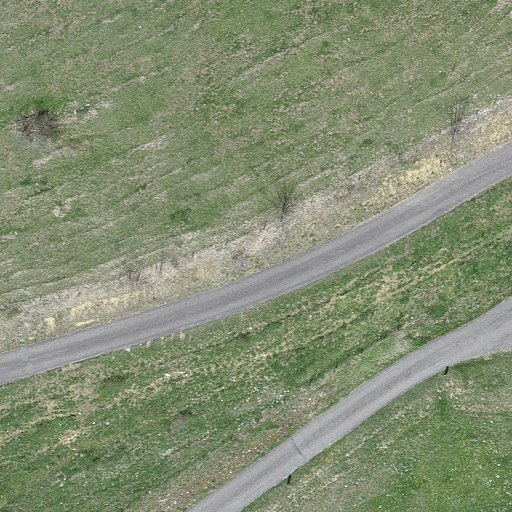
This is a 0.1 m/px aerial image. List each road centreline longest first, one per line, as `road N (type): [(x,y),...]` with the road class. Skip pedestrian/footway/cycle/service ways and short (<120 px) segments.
road 1 (unclassified): [(0,370),(246,298),(511,157)]
road 2 (unclassified): [(205,511),(383,385),(511,319)]
